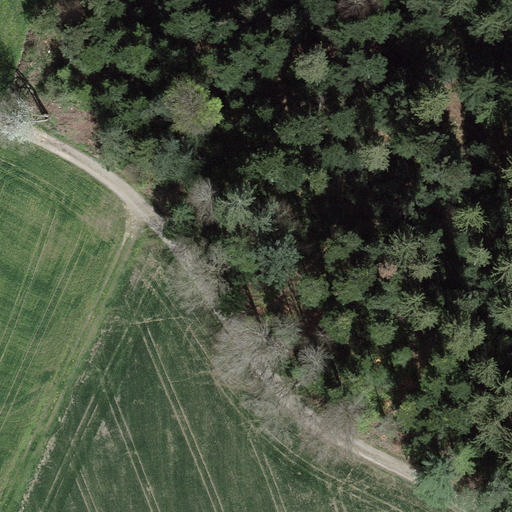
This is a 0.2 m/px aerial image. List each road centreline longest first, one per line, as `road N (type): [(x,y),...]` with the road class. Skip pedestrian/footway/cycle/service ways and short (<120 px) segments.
road 1 (track): [(153,204),(264,355),(310,403),(342,431),(410,462),(480,511)]
road 2 (track): [(7,511),(130,327),(153,204)]
road 3 (track): [(153,204),(0,115)]
